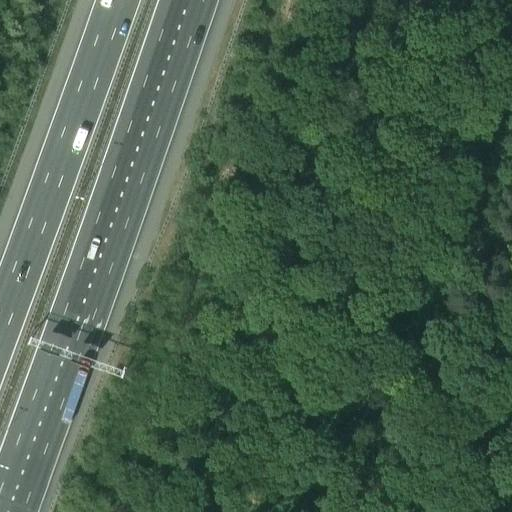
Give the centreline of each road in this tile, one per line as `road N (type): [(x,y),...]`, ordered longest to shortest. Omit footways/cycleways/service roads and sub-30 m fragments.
road 1 (motorway): [(8,511),(191,0)]
road 2 (motorway): [(117,0),(0,325)]
